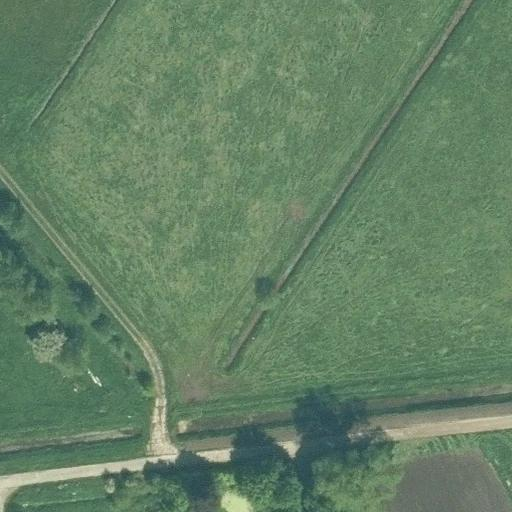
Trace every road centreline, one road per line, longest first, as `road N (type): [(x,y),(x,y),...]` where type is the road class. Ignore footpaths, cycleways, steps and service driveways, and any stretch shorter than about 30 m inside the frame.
road 1 (unclassified): [(511,420),(0,480)]
road 2 (track): [(0,177),(153,362),(160,461)]
